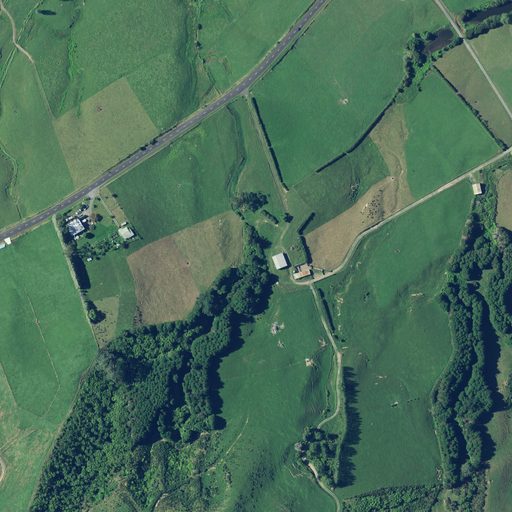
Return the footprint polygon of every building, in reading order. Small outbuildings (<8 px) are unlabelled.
[(481,193),(479,183),(472,185),(474,194),(481,193)] [(83,230),(84,229),(78,218),(67,225),(71,230),(68,232),(71,237),(74,235),(83,230)] [(128,230),(126,227),(123,229),(122,228),(118,230),(125,240),(128,238),(128,239),(134,235),(130,228),(128,230)] [(287,266),(282,253),(272,257),(277,269),(287,266)] [(310,274),(309,270),(293,275),(294,279),(310,274)]
